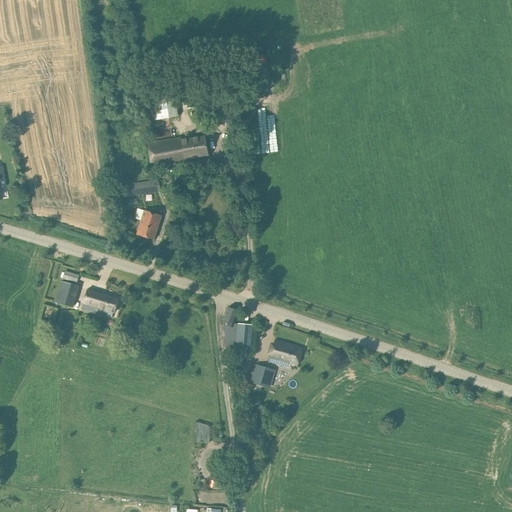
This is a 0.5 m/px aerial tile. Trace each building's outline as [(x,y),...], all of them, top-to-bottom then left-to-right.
[(225,107),(233,106),(231,78),(223,79),(223,74),(211,74),(213,115),(226,113),(225,107)] [(142,87),(146,121),(178,117),(173,83),(142,87)] [(180,138),(148,145),(152,167),(209,155),(205,137),(181,141),(180,138)] [(161,192),(159,179),(129,184),(131,197),(161,192)] [(154,240),(161,217),(144,211),(137,235),(154,240)] [(62,279),(77,283),(80,275),(66,271),(62,279)] [(75,288),(59,283),(53,305),(69,310),(75,288)] [(81,309),(105,316),(106,312),(114,314),(118,299),(87,290),(81,309)] [(238,311),(228,308),(223,324),(223,331),(225,331),(225,347),(250,349),(252,325),(233,324),(238,311)] [(275,341),(268,362),(278,365),(289,368),(290,365),(296,367),(302,349),(288,344),(275,341)] [(256,365),(251,382),(271,388),(275,371),(256,365)]
